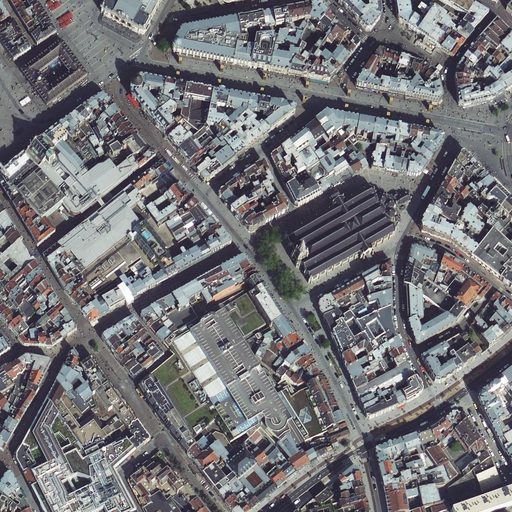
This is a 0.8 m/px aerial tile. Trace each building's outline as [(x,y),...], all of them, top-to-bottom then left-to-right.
[(25,4),(22,0),(21,0),(12,6),(13,8),(15,11),(25,4)] [(36,0),(35,0),(32,0),(25,4),(27,9),(38,3),(36,0)] [(107,0),(101,11),(102,11),(101,12),(105,14),(104,15),(121,24),(139,34),(140,33),(143,35),(144,34),(150,23),(150,22),(160,4),(161,0),(107,0)] [(361,0),(355,2),(352,3),(343,8),(347,12),(356,21),(359,24),(362,22),(363,22),(366,20),(367,20),(372,16),(379,20),(380,20),(381,17),(382,15),(380,6),(379,0),(361,0)] [(421,8),(408,0),(394,0),(396,10),(398,20),(398,21),(400,23),(402,24),(408,28),(421,8)] [(408,0),(421,8),(424,3),(426,0),(408,0)] [(439,0),(467,17),(475,5),(466,0),(439,0)] [(7,20),(11,17),(6,10),(2,3),(0,4),(0,17),(2,16),(5,21),(7,20)] [(39,5),(38,3),(27,9),(30,13),(40,7),(39,5)] [(434,11),(424,3),(421,8),(408,28),(413,31),(417,34),(434,11)] [(25,4),(15,11),(17,13),(17,15),(27,9),(25,4)] [(488,14),(488,13),(475,5),(467,17),(462,23),(473,31),(478,26),(488,14)] [(307,23),(306,22),(306,20),(309,20),(312,15),(310,6),(306,7),(298,9),(288,10),(285,11),(290,33),(303,36),(303,34),(307,30),(307,23)] [(312,34),(328,14),(323,8),(321,7),(319,6),(318,6),(316,6),(314,6),(312,6),(310,6),(312,15),(309,20),(306,20),(306,22),(307,23),(307,30),(312,34)] [(42,9),(40,7),(30,13),(32,17),(33,18),(43,11),(42,9)] [(30,13),(27,9),(17,15),(20,20),(22,23),(32,17),(30,13)] [(44,14),(43,11),(33,18),(36,22),(46,16),(44,14)] [(290,33),(285,11),(280,12),(272,13),(275,28),(285,26),(286,32),(290,33)] [(445,19),(434,11),(417,34),(422,38),(428,41),(445,19)] [(275,28),(272,13),(265,15),(262,15),(266,39),(277,38),(275,28)] [(314,51),(334,22),(331,18),(328,14),(312,34),(307,30),(303,34),(303,36),(300,46),(302,47),(306,50),(308,47),(314,51)] [(458,20),(450,14),(445,19),(453,26),(454,26),(455,25),(456,25),(457,24),(458,22),(458,21),(458,20)] [(266,39),(262,15),(258,16),(251,17),(242,19),(237,20),(241,41),(252,40),(251,34),(258,33),(259,39),(266,39)] [(47,18),(46,16),(36,22),(33,18),(32,17),(22,23),(23,24),(25,28),(28,33),(38,27),(48,20),(47,18)] [(363,28),(366,31),(371,31),(379,20),(372,16),(367,20),(366,20),(363,22),(362,22),(359,24),(363,28)] [(453,26),(445,19),(428,41),(432,44),(436,47),(448,32),(448,33),(449,32),(452,34),(455,36),(465,43),(466,41),(468,39),(453,26)] [(50,23),(48,20),(38,27),(40,30),(44,27),(45,28),(51,25),(50,23)] [(180,33),(173,46),(172,47),(172,49),(173,50),(173,51),(174,52),(175,53),(176,53),(177,54),(179,54),(203,59),(209,60),(218,62),(229,64),(233,65),(236,47),(254,50),(256,40),(252,40),(241,41),(237,20),(229,21),(218,23),(209,25),(204,26),(198,27),(188,29),(184,30),(183,31),(182,31),(181,32),(180,33)] [(462,23),(458,20),(458,21),(458,22),(457,24),(456,25),(455,25),(454,26),(453,26),(468,39),(472,34),(474,32),(473,31),(462,23)] [(503,27),(496,20),(489,29),(478,40),(494,53),(511,35),(503,27)] [(16,26),(13,21),(8,25),(11,30),(16,26)] [(326,44),(338,26),(336,24),(334,22),(314,51),(318,54),(326,44)] [(8,25),(0,29),(0,38),(8,33),(11,30),(8,25)] [(55,31),(51,25),(45,28),(44,27),(40,30),(41,31),(42,33),(40,35),(44,42),(54,36),(57,34),(55,31)] [(11,37),(19,31),(18,29),(16,26),(11,30),(8,33),(11,37)] [(281,34),(286,32),(285,26),(275,28),(277,38),(278,38),(279,35),(278,29),(280,29),(281,34)] [(340,28),(338,26),(326,44),(330,47),(336,52),(338,50),(337,49),(338,48),(339,49),(342,45),(344,47),(346,45),(344,44),(343,43),(344,41),(343,40),(347,34),(345,32),(340,28)] [(38,27),(28,33),(31,36),(31,38),(39,33),(41,31),(40,30),(38,27)] [(4,47),(5,49),(15,43),(14,41),(22,36),(19,31),(11,37),(2,44),(4,47)] [(295,56),(296,51),(300,51),(302,47),(300,46),(303,36),(290,33),(286,32),(281,34),(279,33),(279,35),(278,38),(269,71),(272,72),(279,73),(287,75),(289,75),(290,69),(297,60),(297,57),(298,56),(295,56)] [(452,34),(449,32),(448,33),(448,32),(436,47),(438,48),(440,50),(452,34)] [(0,41),(1,43),(2,44),(11,37),(8,33),(0,38),(0,41)] [(31,38),(37,46),(39,45),(44,42),(40,35),(39,33),(31,38)] [(455,36),(452,34),(440,50),(444,52),(448,55),(454,46),(459,50),(461,48),(462,46),(455,41),(454,40),(455,38),(453,37),(455,36)] [(504,64),(511,55),(511,35),(494,53),(503,60),(498,65),(494,62),(489,67),(493,70),(492,71),(495,73),(504,64)] [(17,45),(25,40),(24,38),(22,36),(14,41),(15,43),(17,45)] [(465,43),(455,36),(453,37),(455,38),(456,39),(455,41),(462,46),(463,45),(465,43)] [(354,40),(350,37),(344,44),(346,45),(344,47),(353,54),(354,53),(355,51),(350,46),(354,40)] [(259,39),(256,40),(254,50),(250,68),(251,68),(257,69),(262,70),(267,71),(269,71),(278,38),(277,38),(266,39),(259,39)] [(14,47),(20,57),(25,54),(31,50),(28,46),(28,45),(25,40),(17,45),(14,47)] [(358,43),(354,40),(350,46),(355,51),(358,48),(360,45),(358,43)] [(494,53),(478,40),(477,42),(475,45),(485,53),(487,55),(494,62),(498,65),(503,60),(494,53)] [(60,97),(64,94),(67,92),(71,89),(76,85),(87,77),(85,74),(76,62),(74,59),(72,56),(67,50),(62,43),(61,41),(53,47),(48,51),(44,54),(41,57),(37,59),(32,63),(28,66),(21,71),(23,74),(27,79),(30,84),(34,89),(37,94),(40,97),(41,99),(47,106),(49,105),(55,101),(60,97)] [(12,59),(13,61),(20,57),(14,47),(17,45),(15,43),(5,49),(7,51),(12,59)] [(344,47),(342,45),(339,49),(338,48),(337,49),(338,50),(349,59),(351,56),(353,54),(344,47)] [(485,53),(475,45),(472,47),(470,49),(482,59),(481,60),(489,67),(494,62),(487,55),(486,57),(487,59),(486,61),(482,57),(485,53)] [(459,50),(454,46),(448,55),(450,56),(453,58),(459,50)] [(236,47),(233,65),(241,66),(250,68),(254,50),(236,47)] [(317,56),(318,54),(314,51),(310,58),(306,55),(304,58),(302,56),(306,50),(302,47),(300,51),(298,56),(297,57),(297,60),(290,69),(289,75),(292,76),(298,77),(301,78),(317,56)] [(310,58),(314,51),(308,47),(306,50),(302,56),(304,58),(306,55),(310,58)] [(336,52),(330,47),(321,59),(317,65),(320,67),(321,67),(323,64),(325,66),(324,67),(326,68),(327,67),(331,63),(340,71),(342,68),(348,60),(349,59),(338,50),(336,52)] [(482,59),(470,49),(468,52),(465,55),(478,65),(479,65),(487,72),(489,73),(492,71),(493,70),(489,67),(481,60),(482,59)] [(382,51),(380,51),(378,52),(375,56),(371,61),(384,65),(384,63),(382,62),(384,52),(382,51)] [(393,55),(390,54),(386,66),(385,68),(390,71),(392,67),(391,66),(395,56),(393,55)] [(478,65),(465,55),(463,58),(462,60),(483,77),(487,72),(479,65),(478,65)] [(321,59),(317,56),(301,78),(303,78),(306,78),(307,79),(317,65),(321,59)] [(398,56),(395,56),(391,66),(392,67),(390,71),(388,76),(389,77),(392,78),(394,78),(397,68),(398,64),(399,63),(401,57),(398,56)] [(404,58),(401,57),(399,63),(398,64),(397,68),(405,71),(409,60),(404,58)] [(411,61),(409,60),(405,71),(402,80),(405,81),(408,75),(414,62),(411,61)] [(483,77),(462,60),(459,64),(457,67),(472,76),(474,74),(477,78),(483,81),(485,78),(483,77)] [(367,67),(362,75),(371,80),(382,86),(380,93),(383,93),(385,94),(389,77),(388,76),(390,71),(385,68),(386,66),(384,65),(371,61),(367,67)] [(418,63),(414,62),(408,75),(405,81),(406,81),(405,83),(407,84),(408,82),(409,83),(423,64),(418,63)] [(327,67),(336,75),(338,73),(340,71),(331,63),(327,67)] [(423,65),(423,64),(409,83),(411,85),(415,82),(420,77),(428,68),(426,66),(423,65)] [(495,78),(506,93),(509,91),(511,89),(511,72),(504,64),(495,73),(492,75),(495,78)] [(323,82),(329,83),(330,81),(322,74),(324,72),(323,71),(326,69),(321,68),(321,67),(320,67),(317,65),(307,79),(314,80),(323,82)] [(322,74),(330,81),(333,78),(336,75),(327,67),(326,68),(326,69),(323,71),(324,72),(322,74)] [(472,76),(457,67),(455,72),(454,78),(475,82),(482,84),(486,86),(490,82),(485,78),(483,81),(477,78),(474,74),(472,76)] [(394,95),(397,96),(401,80),(402,80),(405,71),(397,68),(394,78),(392,78),(389,94),(394,95)] [(430,70),(428,68),(420,77),(415,82),(416,82),(417,82),(418,83),(421,81),(422,81),(432,71),(430,70)] [(434,73),(432,71),(422,81),(421,81),(418,83),(421,87),(424,85),(437,75),(434,73)] [(485,92),(493,102),(498,98),(504,94),(506,93),(495,78),(492,75),(495,73),(492,71),(489,73),(487,72),(483,77),(485,78),(490,82),(486,86),(482,89),(485,92)] [(362,75),(356,83),(356,84),(356,85),(356,86),(356,87),(356,88),(358,88),(358,89),(360,89),(364,90),(371,80),(362,75)] [(438,78),(437,75),(424,85),(421,87),(423,89),(428,87),(439,80),(438,78)] [(153,81),(143,79),(141,79),(140,79),(138,80),(136,81),(135,81),(134,82),(133,84),(132,86),(132,87),(131,88),(131,89),(131,90),(131,92),(131,94),(131,96),(132,98),(133,99),(137,104),(142,109),(145,114),(152,122),(170,107),(162,103),(166,83),(153,81)] [(377,92),(380,93),(382,86),(371,80),(364,90),(370,91),(377,92)] [(402,97),(405,98),(405,96),(406,95),(411,85),(409,83),(408,82),(407,84),(405,83),(406,81),(405,81),(402,80),(401,80),(397,96),(398,96),(402,97)] [(439,80),(428,87),(429,89),(440,86),(439,83),(439,80)] [(408,98),(411,99),(412,97),(416,92),(423,89),(421,87),(418,83),(417,82),(416,82),(415,82),(411,85),(406,95),(405,96),(405,98),(408,98)] [(482,84),(475,82),(475,83),(469,83),(469,85),(455,85),(456,88),(456,91),(469,88),(472,88),(476,86),(477,90),(479,89),(479,90),(482,89),(486,86),(482,84)] [(172,108),(176,85),(170,84),(166,83),(162,103),(170,107),(172,108)] [(181,114),(187,87),(182,86),(176,85),(172,108),(181,114)] [(442,99),(440,86),(429,89),(428,87),(423,89),(416,92),(412,97),(411,99),(418,100),(422,101),(425,102),(429,102),(431,103),(434,103),(437,104),(440,102),(442,99)] [(477,90),(476,86),(472,88),(469,88),(456,91),(457,94),(457,97),(464,95),(464,94),(479,90),(479,89),(477,90)] [(194,88),(187,87),(181,114),(180,119),(187,125),(197,133),(199,135),(206,129),(209,115),(213,92),(208,91),(194,88)] [(485,92),(482,89),(479,90),(464,94),(464,95),(457,97),(459,105),(464,108),(475,106),(487,103),(493,102),(485,92)] [(217,93),(213,92),(209,115),(214,116),(216,117),(225,119),(229,95),(225,94),(217,93)] [(235,96),(229,95),(225,119),(224,121),(228,124),(234,130),(239,126),(242,129),(245,127),(250,99),(243,98),(235,96)] [(104,97),(100,96),(97,99),(92,103),(98,110),(108,101),(106,99),(104,97)] [(254,100),(250,99),(245,127),(247,125),(250,127),(256,122),(260,101),(254,100)] [(101,112),(111,104),(109,102),(108,101),(98,110),(99,112),(100,111),(101,112)] [(266,102),(260,101),(256,122),(258,124),(263,120),(268,116),(270,103),(266,102)] [(89,105),(86,107),(91,114),(93,116),(93,117),(94,117),(99,112),(98,110),(92,103),(89,105)] [(280,105),(270,103),(268,116),(263,120),(267,124),(263,127),(270,133),(282,123),(296,112),(294,108),(290,107),(280,105)] [(99,122),(114,108),(113,107),(112,106),(111,104),(101,112),(100,111),(99,112),(94,117),(99,122)] [(84,109),(82,110),(86,117),(91,114),(86,107),(84,109)] [(170,107),(152,122),(153,124),(156,127),(162,133),(164,137),(174,129),(173,128),(173,123),(178,119),(179,120),(180,119),(181,114),(172,108),(170,107)] [(100,136),(120,115),(117,111),(114,108),(99,122),(96,125),(97,131),(100,136)] [(86,117),(82,110),(78,113),(75,116),(86,127),(87,127),(88,128),(99,148),(104,146),(103,145),(99,136),(96,131),(93,122),(95,120),(93,117),(93,116),(91,114),(86,117)] [(330,115),(326,114),(324,115),(321,118),(336,137),(346,150),(347,150),(351,146),(352,148),(358,143),(357,140),(352,135),(348,138),(343,132),(332,120),(333,115),(330,115)] [(103,141),(124,120),(123,119),(120,115),(100,136),(103,141)] [(224,145),(235,160),(240,156),(244,153),(235,141),(231,137),(223,128),(228,124),(224,121),(225,119),(216,117),(214,116),(209,115),(206,129),(216,142),(221,147),(224,145)] [(343,132),(345,118),(343,117),(340,117),(335,116),(333,115),(332,120),(343,132)] [(88,128),(87,127),(86,127),(75,116),(72,118),(69,120),(78,129),(85,137),(87,142),(100,162),(106,160),(104,156),(99,148),(88,128)] [(336,137),(321,118),(318,120),(315,123),(328,142),(336,137)] [(357,140),(360,121),(357,120),(353,119),(349,118),(345,118),(343,132),(348,138),(352,135),(357,140)] [(174,129),(164,137),(166,138),(168,141),(187,125),(180,119),(179,120),(178,119),(173,123),(173,128),(174,129)] [(78,129),(69,120),(66,122),(63,124),(76,137),(80,141),(85,137),(78,129)] [(105,144),(128,125),(127,124),(124,120),(103,141),(105,144)] [(371,145),(375,123),(369,122),(364,121),(360,121),(357,140),(358,143),(360,143),(359,148),(370,150),(371,145)] [(250,127),(261,140),(266,136),(270,133),(263,127),(258,124),(256,122),(250,127)] [(328,142),(315,123),(311,126),(305,131),(323,157),(330,152),(334,149),(328,142)] [(383,147),(387,126),(382,125),(377,124),(375,123),(371,145),(376,146),(383,147)] [(76,137),(63,124),(62,125),(61,126),(58,128),(71,141),(76,137)] [(235,141),(244,153),(248,150),(253,146),(259,142),(261,140),(250,127),(247,125),(245,127),(242,129),(245,133),(245,136),(242,138),(240,136),(240,135),(238,132),(242,129),(239,126),(234,130),(228,124),(223,128),(231,137),(234,135),(237,139),(235,141)] [(116,141),(132,129),(131,128),(128,125),(105,144),(107,148),(116,141)] [(187,125),(168,141),(171,145),(177,151),(178,152),(195,138),(193,136),(197,133),(187,125)] [(405,151),(409,130),(407,130),(403,129),(399,128),(394,127),(389,126),(387,126),(383,147),(388,148),(394,149),(394,151),(396,151),(396,150),(405,151)] [(71,141),(58,128),(55,130),(48,135),(46,137),(43,139),(79,177),(96,163),(83,145),(80,141),(76,137),(71,141)] [(116,141),(119,144),(135,133),(134,131),(132,129),(116,141)] [(195,138),(178,152),(180,154),(181,156),(187,162),(189,164),(212,146),(216,142),(206,129),(199,135),(197,133),(193,136),(195,138)] [(416,143),(416,142),(418,131),(414,131),(409,130),(405,151),(411,152),(411,153),(409,151),(412,147),(416,143)] [(323,157),(305,131),(297,137),(288,144),(305,171),(307,174),(325,161),(323,157)] [(426,133),(422,132),(420,142),(426,147),(428,142),(430,134),(428,133),(426,133)] [(119,149),(138,136),(137,135),(135,133),(119,144),(117,145),(119,149)] [(444,142),(441,136),(439,136),(436,135),(433,135),(430,134),(428,142),(426,147),(435,154),(437,151),(441,145),(444,142)] [(133,159),(148,149),(147,148),(144,143),(141,140),(138,136),(119,149),(117,145),(109,151),(107,153),(107,154),(108,156),(109,156),(108,155),(110,154),(112,157),(119,154),(121,158),(124,157),(124,158),(128,160),(129,159),(130,161),(133,159)] [(348,152),(346,150),(336,137),(328,142),(334,149),(337,154),(340,158),(348,152)] [(79,177),(43,139),(42,140),(39,143),(34,148),(27,155),(25,156),(66,203),(62,207),(69,215),(70,217),(71,217),(73,218),(75,219),(76,219),(78,218),(80,218),(81,217),(86,213),(99,203),(103,199),(139,170),(136,166),(137,165),(133,159),(130,161),(129,159),(128,160),(124,158),(124,157),(121,158),(115,160),(115,159),(109,161),(108,156),(107,154),(104,156),(106,160),(100,162),(96,163),(79,177)] [(107,148),(109,151),(117,145),(119,144),(116,141),(107,148)] [(100,162),(87,142),(83,145),(96,163),(100,162)] [(216,165),(221,171),(228,165),(235,160),(224,145),(221,147),(216,142),(212,146),(216,151),(209,157),(210,160),(211,161),(212,160),(216,165)] [(420,144),(416,142),(416,143),(412,147),(422,151),(422,152),(426,147),(420,142),(420,144)] [(305,171),(288,144),(285,147),(281,150),(287,161),(284,163),(276,169),(278,174),(281,179),(293,171),(289,165),(292,163),(290,160),(292,158),(293,159),(291,160),(292,161),(293,161),(293,162),(297,169),(295,170),(297,175),(305,171)] [(212,146),(189,164),(192,168),(194,170),(205,160),(209,157),(216,151),(212,146)] [(352,148),(351,146),(347,150),(348,152),(349,153),(356,163),(362,172),(366,170),(368,169),(364,161),(352,148)] [(372,168),(371,169),(378,170),(384,171),(388,148),(383,147),(376,146),(374,153),(372,155),(372,159),(372,160),(373,161),(372,168)] [(412,147),(409,151),(411,153),(414,155),(427,166),(430,162),(431,160),(422,152),(422,151),(412,147)] [(422,152),(431,160),(434,156),(435,154),(426,147),(422,152)] [(394,149),(388,148),(384,171),(389,172),(392,173),(396,151),(394,151),(394,149)] [(146,165),(156,157),(151,152),(148,149),(133,159),(137,165),(142,160),(146,165)] [(279,151),(276,154),(281,162),(282,160),(284,163),(287,161),(281,150),(279,151)] [(396,151),(392,173),(398,174),(401,174),(405,151),(396,150),(396,151)] [(405,151),(401,174),(405,175),(407,176),(410,161),(412,158),(410,157),(411,153),(411,152),(405,151)] [(14,166),(25,156),(22,152),(19,155),(19,156),(15,160),(14,159),(7,165),(8,166),(4,170),(3,170),(2,169),(0,171),(3,175),(14,166)] [(339,158),(340,158),(337,154),(333,157),(330,152),(323,157),(325,161),(307,174),(320,195),(325,192),(340,184),(339,183),(336,176),(342,172),(347,168),(347,167),(342,161),(339,164),(335,159),(338,157),(339,158)] [(349,153),(346,155),(352,164),(347,167),(347,168),(353,177),(354,176),(358,174),(362,172),(356,163),(349,153)] [(276,154),(271,157),(271,158),(271,160),(273,164),(276,169),(284,163),(282,160),(281,162),(276,154)] [(464,154),(460,155),(459,157),(466,165),(464,167),(470,173),(472,171),(468,167),(470,165),(472,163),(471,162),(466,156),(464,154)] [(412,158),(410,161),(415,166),(422,172),(425,169),(427,166),(414,155),(412,158)] [(14,166),(3,175),(14,189),(17,193),(21,198),(26,205),(31,212),(35,217),(40,224),(45,220),(62,207),(66,203),(25,156),(14,166)] [(467,185),(479,171),(477,168),(475,167),(472,171),(470,173),(464,167),(466,165),(459,157),(456,161),(455,164),(464,176),(460,181),(462,183),(465,185),(466,187),(467,186),(467,185)] [(136,166),(139,170),(143,167),(146,165),(142,160),(137,165),(136,166)] [(205,160),(194,170),(195,171),(197,173),(202,167),(206,162),(205,160)] [(202,167),(197,173),(199,175),(201,177),(205,173),(209,170),(216,165),(212,160),(211,161),(210,160),(208,162),(206,162),(202,167)] [(407,176),(416,177),(420,176),(421,174),(422,172),(415,166),(410,161),(407,176)] [(292,163),(289,165),(293,171),(295,170),(297,169),(293,162),(292,163)] [(263,163),(255,168),(258,173),(264,170),(265,170),(264,169),(266,167),(264,164),(263,163)] [(163,166),(160,164),(151,171),(154,176),(164,168),(163,166)] [(448,175),(447,178),(451,183),(453,184),(457,188),(462,183),(460,181),(464,176),(455,164),(453,166),(451,171),(448,175)] [(209,170),(214,176),(218,173),(221,171),(216,165),(209,170)] [(158,180),(168,173),(167,171),(164,168),(154,176),(149,180),(152,184),(158,180)] [(250,171),(244,175),(247,182),(249,185),(250,189),(257,187),(259,190),(263,188),(262,187),(267,184),(265,180),(268,179),(266,175),(264,170),(258,173),(255,168),(250,171)] [(205,173),(210,179),(212,177),(214,176),(209,170),(205,173)] [(297,175),(295,170),(293,171),(281,179),(282,181),(283,184),(295,177),(297,175)] [(149,173),(146,176),(149,180),(154,176),(151,171),(149,173)] [(297,207),(298,207),(309,201),(320,195),(307,174),(305,171),(297,175),(295,177),(298,182),(286,189),(295,206),(297,207)] [(471,187),(483,176),(481,174),(479,171),(467,185),(467,186),(466,187),(469,190),(471,187)] [(204,181),(207,181),(208,180),(210,179),(205,173),(201,177),(204,181)] [(268,186),(274,182),(271,178),(269,173),(266,175),(268,179),(265,180),(267,184),(268,186)] [(1,177),(0,177),(0,184),(4,191),(6,195),(14,189),(3,175),(1,177)] [(242,177),(239,179),(244,188),(249,185),(247,182),(244,175),(242,177)] [(144,177),(141,180),(147,188),(152,184),(149,180),(146,176),(144,177)] [(475,192),(488,181),(486,179),(483,176),(471,187),(475,192)] [(295,177),(283,184),(285,187),(286,189),(298,182),(295,177)] [(445,181),(443,185),(463,202),(467,197),(460,190),(457,188),(453,184),(451,183),(447,178),(445,181)] [(237,180),(235,182),(238,187),(240,192),(242,191),(242,193),(241,194),(242,195),(245,193),(246,192),(244,188),(239,179),(237,180)] [(138,182),(135,184),(142,192),(147,188),(141,180),(138,182)] [(485,194),(493,186),(490,183),(488,181),(475,192),(471,187),(469,190),(473,194),(480,200),(482,198),(481,196),(485,194)] [(230,185),(225,189),(228,194),(238,187),(235,182),(230,185)] [(268,200),(280,194),(279,192),(274,182),(268,186),(267,184),(262,187),(263,188),(259,190),(257,187),(250,189),(246,192),(245,193),(248,198),(243,201),(230,211),(233,214),(235,216),(246,209),(254,205),(257,203),(255,199),(257,197),(260,196),(262,194),(265,193),(268,200)] [(133,186),(130,188),(137,196),(142,192),(135,184),(133,186)] [(463,202),(443,185),(441,187),(439,192),(455,205),(452,210),(459,213),(461,215),(468,206),(463,202)] [(466,187),(465,185),(460,190),(467,197),(469,198),(473,194),(469,190),(466,187)] [(179,206),(189,197),(187,194),(183,190),(179,186),(163,198),(163,197),(145,210),(157,230),(163,226),(177,217),(179,216),(177,215),(174,211),(179,206)] [(484,205),(497,190),(496,189),(494,186),(493,186),(485,194),(481,196),(482,198),(480,200),(473,194),(469,198),(471,200),(477,205),(479,203),(482,205),(483,204),(484,205)] [(227,208),(230,211),(243,201),(240,195),(242,195),(241,194),(240,192),(238,187),(228,194),(220,199),(222,202),(227,208)] [(71,234),(61,242),(63,244),(58,247),(61,251),(64,255),(75,269),(72,271),(81,282),(85,289),(82,291),(85,296),(88,299),(89,298),(90,300),(92,302),(99,297),(109,312),(111,311),(99,293),(112,283),(117,279),(122,276),(129,270),(140,263),(150,277),(154,274),(155,275),(158,273),(164,282),(167,281),(174,277),(182,272),(188,269),(196,265),(202,261),(196,252),(186,238),(177,245),(176,243),(163,226),(157,230),(145,210),(141,213),(137,209),(137,210),(135,207),(141,202),(137,196),(130,188),(108,205),(104,209),(93,217),(71,234)] [(283,237),(284,238),(283,239),(284,240),(285,239),(289,246),(287,247),(288,248),(290,247),(290,249),(289,250),(291,254),(291,255),(290,258),(296,268),(299,269),(299,268),(302,273),(304,272),(305,274),(303,275),(304,276),(306,275),(309,281),(307,282),(308,283),(310,282),(311,284),(312,284),(311,282),(318,278),(319,280),(320,279),(319,277),(326,273),(327,275),(328,275),(327,273),(332,270),(334,271),(335,271),(334,269),(341,265),(342,267),(343,266),(342,264),(348,261),(349,263),(350,262),(349,260),(354,258),(355,260),(356,259),(355,257),(360,254),(361,257),(359,258),(360,259),(362,258),(363,261),(364,260),(363,257),(367,255),(371,253),(372,255),(373,255),(372,252),(374,251),(373,250),(371,251),(370,248),(375,245),(376,247),(377,246),(376,245),(382,241),(383,243),(384,242),(383,241),(388,238),(389,240),(390,239),(389,237),(393,235),(394,236),(395,235),(394,234),(394,231),(396,231),(396,230),(395,230),(397,226),(398,225),(397,225),(398,222),(399,223),(401,217),(400,217),(400,214),(401,214),(401,213),(402,213),(402,212),(404,210),(405,210),(405,209),(406,208),(407,208),(407,207),(406,207),(405,205),(406,205),(405,204),(409,202),(410,202),(411,201),(410,201),(411,199),(411,197),(410,197),(409,195),(410,194),(409,193),(408,194),(406,194),(406,192),(405,193),(400,196),(400,195),(399,195),(398,194),(399,193),(398,192),(398,193),(396,193),(396,192),(395,192),(395,193),(392,194),(391,194),(392,195),(390,195),(389,195),(387,194),(387,193),(386,193),(385,194),(383,193),(382,192),(381,192),(381,193),(378,192),(377,191),(377,192),(374,191),(374,190),(372,192),(369,191),(370,188),(368,188),(368,190),(363,193),(362,191),(361,192),(362,194),(358,196),(357,195),(355,195),(356,197),(351,200),(350,198),(349,199),(350,201),(344,204),(343,201),(343,199),(342,199),(342,200),(332,206),(331,206),(331,207),(332,207),(334,210),(329,213),(328,211),(327,212),(328,214),(323,216),(322,215),(321,215),(322,217),(316,220),(315,219),(314,219),(315,221),(308,225),(307,223),(306,224),(307,225),(301,228),(300,227),(299,228),(300,229),(294,233),(293,231),(292,232),(293,233),(285,237),(284,236),(283,237)] [(8,198),(9,200),(17,193),(14,189),(6,195),(8,198)] [(222,192),(219,194),(218,197),(219,198),(220,199),(228,194),(225,189),(222,192)] [(495,217),(508,200),(507,200),(503,195),(497,190),(484,205),(483,204),(482,205),(479,203),(477,205),(482,210),(478,215),(484,220),(488,224),(486,226),(484,229),(481,232),(487,237),(500,221),(495,217)] [(446,203),(446,202),(450,204),(448,207),(452,210),(455,205),(439,192),(437,196),(434,200),(445,206),(446,204),(446,203)] [(11,203),(12,205),(21,198),(17,193),(9,200),(11,203)] [(257,203),(261,201),(265,208),(270,206),(268,200),(265,193),(262,194),(260,196),(257,197),(255,199),(257,203)] [(287,209),(282,199),(282,198),(280,194),(268,200),(270,206),(277,219),(287,214),(287,212),(288,210),(288,209),(287,209)] [(185,211),(194,201),(192,200),(189,197),(179,206),(178,212),(179,214),(185,211)] [(15,209),(16,211),(20,206),(22,209),(26,205),(21,198),(12,205),(15,209)] [(445,206),(434,200),(432,203),(429,208),(429,209),(440,216),(448,221),(455,227),(458,222),(455,220),(459,213),(452,210),(448,207),(445,206)] [(472,207),(471,209),(478,215),(482,210),(477,205),(471,200),(468,204),(472,207)] [(511,259),(511,204),(508,200),(495,217),(500,221),(487,237),(483,242),(470,258),(486,270),(499,280),(504,273),(501,270),(505,267),(511,259)] [(196,211),(200,207),(198,205),(194,201),(185,211),(179,214),(177,215),(179,216),(177,217),(179,219),(189,215),(196,211)] [(257,203),(254,205),(257,210),(260,208),(261,210),(265,208),(261,201),(257,203)] [(21,220),(22,222),(31,212),(26,205),(22,209),(24,211),(19,216),(21,220)] [(238,220),(240,222),(251,214),(257,210),(254,205),(246,209),(235,216),(238,220)] [(18,214),(19,216),(24,211),(22,209),(20,206),(16,211),(18,214)] [(277,219),(270,206),(265,208),(261,210),(262,212),(259,214),(265,226),(271,222),(277,219)] [(484,229),(474,221),(478,215),(471,209),(468,206),(461,215),(463,216),(458,222),(455,227),(454,231),(450,243),(452,244),(455,247),(470,258),(483,242),(477,237),(481,232),(484,229)] [(189,237),(211,220),(203,211),(200,207),(196,211),(189,215),(179,219),(189,237)] [(242,224),(244,226),(259,214),(262,212),(261,210),(260,208),(257,210),(251,214),(240,222),(242,224)] [(421,223),(419,226),(422,232),(449,242),(450,243),(454,231),(448,229),(449,227),(437,223),(440,216),(429,209),(421,223)] [(24,225),(25,226),(35,217),(31,212),(22,222),(24,225)] [(0,241),(15,229),(11,223),(5,214),(0,218),(0,241)] [(244,226),(249,232),(252,233),(258,229),(265,226),(259,214),(244,226)] [(27,230),(29,233),(38,226),(40,224),(35,217),(25,226),(27,230)] [(199,240),(217,227),(215,225),(211,220),(189,237),(179,219),(177,217),(163,226),(176,243),(177,245),(186,238),(196,252),(202,247),(200,243),(199,240)] [(48,224),(45,220),(40,224),(38,226),(40,228),(42,227),(43,228),(48,224)] [(30,235),(32,237),(40,231),(39,229),(40,228),(38,226),(29,233),(30,235)] [(212,239),(221,231),(220,230),(217,227),(199,240),(200,243),(202,247),(203,246),(212,239)] [(35,243),(37,247),(42,243),(46,240),(41,233),(42,232),(41,230),(40,228),(39,229),(40,231),(32,237),(33,240),(35,243)] [(53,234),(55,232),(51,228),(47,231),(44,229),(41,230),(42,232),(44,234),(46,232),(50,237),(53,234)] [(0,249),(18,234),(16,232),(15,229),(0,241),(0,249)] [(231,245),(231,242),(227,238),(221,231),(212,239),(214,241),(217,239),(219,241),(218,243),(217,242),(215,243),(221,251),(226,247),(231,245)] [(0,255),(2,258),(21,241),(19,237),(18,234),(0,249),(0,255)] [(203,246),(210,256),(216,253),(221,251),(215,243),(214,241),(212,239),(203,246)] [(2,293),(34,263),(28,253),(21,241),(2,258),(0,260),(0,291),(2,293)] [(415,245),(411,246),(410,247),(410,248),(409,253),(408,261),(428,272),(432,262),(441,265),(444,256),(416,246),(415,245),(415,246),(415,245)] [(51,250),(43,257),(44,260),(46,262),(61,251),(58,247),(57,246),(51,250)] [(196,252),(202,261),(207,258),(210,256),(203,246),(202,247),(196,252)] [(48,266),(49,268),(64,255),(61,251),(46,262),(48,266)] [(57,281),(59,283),(72,271),(75,269),(64,255),(49,268),(52,271),(57,281)] [(447,258),(444,256),(441,265),(440,269),(446,272),(447,273),(448,273),(456,278),(460,273),(464,267),(460,265),(453,261),(447,258)] [(245,258),(242,258),(237,260),(231,264),(225,267),(220,270),(223,277),(227,275),(248,263),(245,258)] [(428,272),(408,261),(407,265),(406,268),(412,271),(424,278),(428,280),(431,274),(428,272)] [(441,265),(432,262),(428,272),(431,274),(437,276),(438,274),(440,269),(441,265)] [(37,267),(34,263),(2,293),(5,297),(6,299),(38,269),(37,267)] [(152,289),(156,287),(150,277),(140,263),(129,270),(146,292),(152,289)] [(231,281),(253,269),(251,267),(248,263),(227,275),(230,279),(231,281)] [(504,273),(499,280),(506,285),(509,287),(511,283),(511,270),(510,268),(509,270),(505,267),(501,270),(504,273)] [(410,289),(412,271),(406,268),(404,280),(404,283),(403,286),(406,287),(410,289)] [(41,274),(38,269),(6,299),(9,302),(11,305),(42,276),(41,274)] [(237,282),(255,272),(254,271),(253,269),(231,281),(233,284),(235,289),(240,287),(237,282)] [(144,293),(146,292),(129,270),(122,276),(126,283),(130,280),(133,283),(129,286),(137,297),(140,295),(144,293)] [(230,285),(227,281),(230,279),(227,275),(223,277),(220,270),(216,272),(212,275),(205,278),(199,282),(195,284),(197,288),(204,284),(214,301),(235,289),(233,284),(230,285)] [(62,289),(64,292),(77,282),(78,283),(79,282),(79,283),(81,282),(72,271),(59,283),(62,289)] [(365,277),(361,280),(367,292),(378,290),(375,285),(379,283),(382,284),(380,281),(378,276),(376,271),(365,277)] [(410,289),(421,295),(421,293),(423,282),(424,278),(412,271),(410,289)] [(247,283),(258,276),(257,275),(255,272),(237,282),(240,287),(247,283)] [(150,277),(156,287),(161,284),(164,282),(158,273),(155,275),(154,274),(150,277)] [(464,276),(460,273),(456,278),(455,280),(454,281),(463,289),(455,298),(454,300),(458,304),(467,311),(468,309),(470,307),(472,305),(474,303),(475,303),(479,303),(481,301),(476,297),(481,292),(482,290),(479,287),(475,285),(472,282),(468,279),(464,276)] [(435,284),(439,288),(440,286),(443,277),(444,276),(438,274),(437,276),(434,284),(435,284)] [(45,280),(42,276),(11,305),(13,307),(17,311),(46,283),(45,280)] [(134,299),(137,297),(129,286),(133,283),(130,280),(126,283),(122,276),(117,279),(131,300),(134,299)] [(274,326),(285,319),(284,317),(282,314),(274,302),(266,289),(262,283),(260,280),(258,276),(247,283),(250,287),(198,318),(189,323),(187,321),(196,316),(194,313),(214,301),(204,284),(197,288),(195,284),(183,290),(182,291),(172,297),(179,309),(171,314),(167,318),(169,320),(175,327),(169,333),(170,334),(171,334),(173,336),(166,342),(163,345),(174,356),(156,372),(153,374),(149,377),(152,380),(139,390),(141,393),(143,396),(148,403),(148,404),(153,410),(157,416),(158,418),(173,437),(187,455),(198,444),(204,439),(205,441),(206,440),(211,436),(205,430),(215,419),(219,426),(223,422),(228,416),(223,410),(233,400),(236,397),(239,400),(242,409),(245,418),(248,422),(253,427),(255,429),(256,430),(259,428),(257,425),(257,424),(256,422),(257,421),(258,420),(262,417),(280,404),(283,403),(284,405),(285,405),(288,404),(290,403),(312,393),(328,385),(327,383),(326,382),(310,390),(308,386),(298,391),(286,381),(285,380),(278,384),(274,378),(264,367),(262,368),(256,358),(254,356),(264,337),(262,334),(274,326)] [(129,302),(131,300),(117,279),(112,283),(125,304),(129,302)] [(373,316),(374,315),(369,306),(366,300),(370,298),(367,292),(361,280),(345,289),(338,293),(330,298),(335,303),(341,307),(347,311),(350,313),(357,323),(373,316)] [(382,284),(381,289),(391,287),(391,285),(390,281),(380,281),(382,284)] [(69,298),(71,300),(82,291),(85,289),(81,282),(79,283),(79,282),(78,283),(77,282),(64,292),(67,295),(69,298)] [(49,288),(46,283),(17,311),(18,312),(22,317),(27,322),(31,317),(35,313),(31,309),(51,291),(49,288)] [(119,307),(125,304),(112,283),(99,293),(111,311),(119,307)] [(485,295),(491,289),(489,287),(487,285),(482,290),(481,292),(485,295)] [(367,292),(370,298),(376,297),(375,292),(380,292),(380,293),(382,292),(382,295),(391,293),(391,292),(391,287),(381,289),(378,290),(367,292)] [(410,289),(406,287),(408,319),(408,323),(415,319),(417,320),(418,323),(420,322),(419,321),(423,320),(422,296),(421,295),(410,289)] [(53,294),(51,291),(31,309),(35,313),(31,317),(34,320),(57,300),(53,294)] [(73,303),(74,304),(85,296),(82,291),(71,300),(73,303)] [(476,297),(481,301),(483,298),(485,295),(481,292),(476,297)] [(369,306),(377,303),(380,313),(383,312),(391,309),(391,300),(391,293),(382,295),(376,297),(370,298),(366,300),(369,306)] [(77,307),(78,309),(90,300),(89,298),(88,299),(85,296),(74,304),(77,307)] [(498,298),(495,296),(488,305),(491,307),(492,306),(493,308),(500,300),(498,298)] [(0,309),(9,302),(6,299),(5,297),(0,300),(0,309)] [(99,318),(107,313),(109,312),(99,297),(92,302),(94,305),(91,308),(95,314),(99,319),(99,318)] [(165,301),(162,302),(171,314),(179,309),(172,297),(169,298),(165,301)] [(327,300),(321,304),(320,306),(319,308),(321,315),(323,319),(333,314),(341,307),(335,303),(330,298),(327,300)] [(59,303),(57,300),(34,320),(32,322),(33,325),(34,328),(46,317),(60,305),(59,303)] [(80,312),(82,314),(91,308),(94,305),(92,302),(90,300),(78,309),(80,312)] [(511,323),(499,310),(505,303),(502,301),(500,300),(493,308),(492,306),(491,307),(488,305),(476,319),(484,328),(488,323),(491,320),(494,315),(509,332),(511,329),(511,323)] [(0,317),(13,307),(11,305),(9,302),(0,309),(0,317)] [(159,304),(156,306),(166,319),(167,318),(171,314),(162,302),(159,304)] [(511,308),(505,303),(499,310),(511,323),(511,308)] [(462,316),(467,311),(458,304),(454,309),(448,316),(456,324),(458,321),(462,316)] [(63,310),(60,305),(46,317),(51,322),(52,323),(65,312),(63,310)] [(154,307),(150,309),(159,322),(161,321),(164,324),(169,320),(167,318),(166,319),(156,306),(154,307)] [(0,318),(2,321),(4,323),(18,312),(17,311),(13,307),(0,317),(0,318)] [(333,314),(323,319),(324,322),(330,335),(334,332),(337,329),(332,324),(339,319),(338,318),(347,311),(341,307),(333,314)] [(445,314),(448,316),(454,309),(450,307),(445,314)] [(84,317),(86,319),(95,314),(91,308),(82,314),(84,317)] [(145,311),(141,314),(140,318),(146,325),(147,326),(151,323),(154,326),(156,325),(159,323),(159,322),(150,309),(145,311)] [(376,354),(397,340),(397,339),(396,337),(395,334),(394,328),(393,326),(393,322),(392,317),(392,313),(391,309),(383,312),(380,313),(377,314),(374,315),(373,316),(357,323),(350,313),(347,311),(338,318),(339,319),(332,324),(337,329),(334,332),(330,335),(335,347),(341,359),(366,345),(373,356),(374,355),(376,354)] [(7,326),(9,328),(22,317),(18,312),(4,323),(7,326)] [(67,316),(65,312),(52,323),(60,332),(62,330),(65,328),(66,329),(73,324),(67,316)] [(443,312),(430,319),(432,323),(447,315),(445,314),(443,312)] [(90,324),(91,325),(92,324),(99,319),(95,314),(86,319),(89,323),(90,324)] [(418,323),(417,320),(415,319),(408,323),(415,345),(416,345),(417,346),(418,346),(419,346),(456,324),(448,316),(447,315),(432,323),(423,329),(421,330),(418,323)] [(491,320),(497,328),(495,330),(502,338),(507,334),(509,332),(494,315),(491,320)] [(11,331),(13,333),(24,324),(27,322),(22,317),(9,328),(11,331)] [(62,341),(55,331),(54,332),(48,325),(51,322),(46,317),(34,328),(36,331),(40,330),(43,333),(47,334),(49,337),(50,342),(53,340),(56,345),(60,342),(62,341)] [(139,325),(134,318),(130,320),(126,322),(122,324),(118,327),(121,331),(126,329),(131,335),(134,340),(144,331),(139,325)] [(291,340),(296,336),(293,331),(291,328),(285,319),(274,326),(262,334),(264,337),(254,356),(256,358),(260,361),(276,375),(282,368),(284,365),(286,362),(276,347),(284,342),(289,338),(291,340)] [(470,326),(488,349),(493,345),(496,343),(484,328),(476,319),(471,325),(470,326)] [(151,331),(152,332),(160,327),(164,324),(161,321),(159,322),(159,323),(161,325),(159,326),(158,327),(156,325),(154,326),(149,329),(151,331)] [(62,330),(60,332),(52,323),(51,322),(48,325),(54,332),(55,331),(62,341),(65,339),(67,337),(62,330)] [(495,330),(494,331),(488,323),(484,328),(496,343),(500,340),(502,338),(495,330)] [(17,338),(18,339),(28,331),(28,330),(24,324),(13,333),(15,336),(17,338)] [(75,328),(73,324),(66,329),(65,328),(62,330),(67,337),(73,333),(77,330),(75,328)] [(23,344),(24,346),(27,346),(33,347),(39,347),(37,337),(36,331),(34,328),(33,325),(28,330),(28,331),(18,339),(20,341),(23,344)] [(121,331),(118,327),(109,332),(103,335),(102,339),(103,341),(106,345),(123,333),(121,331)] [(152,332),(156,336),(164,330),(160,327),(152,332)] [(109,349),(111,351),(131,335),(126,329),(121,331),(123,333),(106,345),(109,349)] [(167,337),(165,336),(169,333),(166,329),(164,330),(156,336),(159,339),(163,345),(166,342),(173,336),(171,334),(170,334),(167,337)] [(42,348),(46,348),(44,336),(45,336),(43,333),(40,330),(36,331),(37,337),(39,347),(42,348)] [(116,358),(118,360),(132,348),(147,335),(145,333),(144,331),(134,340),(114,355),(116,358)] [(49,348),(52,348),(50,342),(49,337),(47,334),(43,333),(45,336),(44,336),(46,348),(49,348)] [(479,357),(481,355),(471,343),(469,344),(467,342),(469,340),(464,334),(458,337),(475,360),(479,357)] [(112,352),(114,355),(134,340),(131,335),(111,351),(112,352)] [(144,353),(155,345),(149,338),(147,335),(132,348),(136,352),(137,351),(141,356),(144,353)] [(288,352),(301,343),(299,340),(296,336),(291,340),(289,338),(284,342),(276,347),(286,362),(289,358),(286,353),(285,355),(282,350),(283,349),(281,346),(283,345),(288,352)] [(458,337),(452,341),(447,343),(444,345),(461,369),(467,366),(473,361),(475,360),(458,337)] [(0,356),(10,350),(10,349),(7,344),(4,340),(0,342),(0,356)] [(397,341),(397,340),(376,354),(374,355),(373,356),(372,357),(375,363),(376,364),(383,360),(385,358),(388,357),(401,349),(399,344),(397,341)] [(289,358),(304,348),(303,346),(301,343),(288,352),(286,353),(289,358)] [(152,354),(159,349),(158,348),(155,345),(144,353),(146,356),(147,355),(149,357),(152,354)] [(366,345),(341,359),(343,364),(345,369),(346,371),(372,357),(373,356),(366,345)] [(438,349),(455,374),(459,371),(461,369),(444,345),(438,349)] [(121,364),(136,352),(132,348),(118,360),(120,362),(121,364)] [(303,362),(310,357),(308,353),(304,348),(289,358),(286,362),(284,365),(291,370),(296,366),(303,361),(303,362)] [(155,357),(161,352),(160,351),(159,349),(152,354),(155,357)] [(402,353),(401,349),(388,357),(389,358),(390,357),(392,360),(388,362),(385,358),(383,360),(386,367),(393,363),(404,357),(402,353)] [(421,359),(428,373),(434,383),(437,383),(440,384),(450,377),(453,375),(455,374),(438,349),(421,359)] [(71,355),(70,357),(78,361),(80,366),(84,362),(80,356),(79,355),(76,350),(74,351),(73,352),(71,355)] [(123,367),(124,368),(134,361),(141,356),(137,351),(136,352),(121,364),(123,367)] [(162,357),(164,355),(161,352),(155,357),(152,354),(149,357),(147,355),(146,356),(154,364),(162,357)] [(146,356),(144,353),(141,356),(134,361),(136,363),(139,367),(144,372),(148,369),(152,365),(154,364),(146,356)] [(36,357),(30,356),(23,357),(16,362),(23,370),(27,372),(28,370),(44,377),(46,374),(47,370),(50,366),(51,364),(51,363),(51,362),(50,361),(49,360),(36,357)] [(68,360),(66,363),(82,372),(82,371),(80,366),(78,361),(70,357),(68,360)] [(299,371),(313,361),(312,359),(310,357),(303,362),(303,361),(296,366),(291,370),(287,374),(284,377),(289,381),(300,372),(299,371)] [(348,376),(349,378),(360,371),(369,366),(375,363),(372,357),(346,371),(348,376)] [(406,362),(404,357),(393,363),(396,370),(397,370),(407,365),(406,362)] [(98,369),(90,358),(89,359),(87,360),(84,362),(80,366),(82,371),(86,377),(93,392),(92,392),(97,409),(94,410),(97,419),(99,422),(107,417),(113,424),(110,425),(114,431),(119,437),(124,435),(127,433),(127,431),(131,428),(130,427),(137,423),(116,393),(110,384),(98,369)] [(358,399),(360,403),(380,394),(381,397),(390,393),(391,393),(394,392),(406,385),(415,380),(412,374),(407,365),(397,370),(396,370),(394,371),(394,372),(390,374),(386,367),(383,360),(376,364),(378,369),(379,371),(383,378),(377,381),(355,393),(358,399)] [(125,370),(126,371),(136,363),(134,361),(124,368),(125,370)] [(303,376),(316,366),(315,364),(313,361),(299,371),(300,372),(289,381),(295,386),(296,385),(303,376)] [(13,364),(8,367),(12,371),(16,369),(22,375),(26,376),(27,372),(23,370),(16,362),(13,364)] [(65,366),(64,368),(79,377),(84,381),(86,377),(82,371),(82,372),(66,363),(65,366)] [(128,373),(129,375),(136,370),(139,367),(136,363),(126,371),(128,373)] [(351,383),(352,385),(374,372),(374,371),(378,369),(376,364),(375,363),(369,366),(370,368),(368,370),(367,371),(366,370),(363,372),(363,374),(361,374),(360,371),(349,378),(351,383)] [(305,378),(319,370),(318,368),(316,366),(303,376),(305,378)] [(5,369),(2,371),(13,384),(12,384),(13,386),(14,385),(15,386),(16,388),(20,389),(21,388),(23,382),(26,376),(22,375),(16,369),(12,371),(8,367),(5,369)] [(143,373),(144,372),(139,367),(136,370),(140,375),(143,373)] [(62,372),(56,383),(84,417),(91,411),(94,410),(97,409),(92,392),(93,392),(86,377),(84,381),(79,377),(64,368),(62,372)] [(282,371),(283,369),(282,368),(276,375),(274,378),(278,384),(284,377),(287,374),(282,371)] [(354,391),(355,393),(377,381),(374,375),(375,373),(379,371),(378,369),(374,371),(374,372),(352,385),(352,386),(354,391)] [(511,432),(508,435),(498,441),(500,445),(503,451),(505,455),(511,450),(511,369),(511,371),(506,374),(495,383),(497,386),(502,382),(511,396),(511,432)] [(26,376),(23,382),(37,389),(43,379),(44,377),(28,370),(27,372),(26,376)] [(132,378),(133,381),(140,375),(136,370),(129,375),(132,378)] [(305,383),(321,374),(320,372),(319,370),(305,378),(303,376),(296,385),(297,387),(305,383)] [(0,394),(8,403),(11,394),(13,394),(15,386),(14,385),(13,386),(12,384),(13,384),(2,371),(0,372),(0,394)] [(308,386),(324,377),(323,376),(321,374),(305,383),(306,386),(308,386)] [(149,377),(137,387),(139,390),(152,380),(149,377)] [(308,386),(310,390),(326,382),(325,380),(324,377),(308,386)] [(420,392),(421,390),(415,380),(406,385),(407,388),(407,390),(407,391),(401,394),(406,404),(412,400),(417,397),(419,397),(420,392)] [(23,382),(21,388),(26,390),(36,395),(38,392),(39,390),(37,389),(23,382)] [(479,395),(477,402),(486,419),(498,441),(508,435),(506,431),(504,432),(499,423),(511,415),(511,417),(511,396),(502,382),(497,386),(495,383),(490,387),(479,395)] [(56,383),(54,385),(51,391),(48,397),(47,400),(85,453),(119,437),(114,431),(110,425),(113,424),(107,417),(99,422),(97,419),(94,410),(91,411),(84,417),(56,383)] [(324,396),(331,392),(328,386),(328,385),(312,393),(290,403),(288,404),(293,412),(292,412),(295,417),(298,416),(317,402),(319,401),(318,398),(324,395),(324,396)] [(9,406),(12,407),(17,399),(19,394),(20,389),(16,388),(15,386),(13,394),(11,394),(8,403),(9,406)] [(20,389),(19,394),(25,396),(29,399),(33,401),(35,397),(36,395),(26,390),(21,388),(20,389)] [(326,400),(333,397),(332,395),(331,392),(324,396),(324,395),(318,398),(319,401),(317,402),(298,416),(301,420),(303,424),(305,428),(324,421),(328,419),(325,414),(331,411),(329,406),(326,400)] [(402,406),(406,404),(401,394),(396,396),(394,392),(391,393),(391,394),(390,395),(393,400),(396,408),(402,406)] [(361,407),(363,410),(377,403),(379,407),(393,400),(390,395),(391,394),(391,393),(390,393),(381,397),(380,394),(360,403),(361,407)] [(0,411),(2,411),(9,414),(12,408),(12,407),(9,406),(8,403),(0,394),(0,411)] [(22,402),(29,406),(31,403),(33,401),(29,399),(25,396),(19,394),(17,399),(22,402)] [(219,426),(230,442),(234,439),(244,433),(249,440),(253,436),(250,432),(252,430),(253,431),(255,429),(253,427),(248,422),(245,418),(242,409),(239,400),(236,397),(233,400),(223,410),(228,416),(223,422),(219,426)] [(329,406),(335,403),(334,400),(333,397),(326,400),(329,406)] [(12,407),(12,408),(24,415),(27,410),(29,406),(22,402),(17,399),(12,407)] [(120,481),(119,478),(115,471),(121,466),(127,460),(129,459),(134,454),(137,452),(127,439),(124,435),(85,453),(47,400),(45,403),(42,409),(36,419),(28,434),(24,442),(21,446),(20,448),(18,452),(16,455),(16,458),(16,460),(18,463),(19,465),(25,476),(28,484),(32,491),(41,509),(42,511),(134,511),(137,511),(120,481)] [(365,416),(366,418),(370,419),(376,417),(391,411),(396,408),(393,400),(379,407),(380,409),(365,416)] [(257,425),(259,428),(266,424),(286,412),(287,409),(284,405),(283,403),(280,404),(262,417),(258,420),(257,421),(256,422),(257,424),(257,425)] [(331,411),(338,408),(337,406),(336,405),(335,403),(329,406),(331,411)] [(364,414),(365,416),(380,409),(379,407),(377,403),(363,410),(364,414)] [(266,424),(259,428),(260,429),(262,431),(268,427),(269,426),(270,429),(272,431),(274,430),(278,428),(283,425),(287,423),(287,422),(292,419),(294,418),(295,417),(292,412),(293,412),(288,404),(285,405),(284,405),(287,409),(286,412),(266,424)] [(12,408),(9,414),(21,420),(23,416),(24,415),(12,408)] [(328,419),(340,414),(339,411),(338,408),(331,411),(325,414),(328,419)] [(9,414),(2,411),(0,411),(0,415),(3,419),(5,420),(5,419),(9,414)] [(443,421),(450,428),(460,414),(456,413),(453,412),(449,416),(446,419),(443,421)] [(9,414),(5,419),(17,426),(19,423),(21,420),(9,414)] [(328,431),(344,424),(342,419),(340,414),(328,419),(324,421),(305,428),(300,431),(304,437),(306,440),(311,438),(328,431)] [(443,442),(454,432),(466,421),(469,418),(464,416),(460,414),(450,428),(440,439),(443,442)] [(16,428),(17,426),(5,419),(5,420),(3,424),(0,426),(0,428),(2,431),(12,436),(16,428)] [(450,428),(443,421),(442,423),(438,426),(435,428),(433,429),(430,431),(436,444),(436,446),(439,445),(443,442),(440,439),(450,428)] [(467,450),(481,441),(475,433),(466,421),(454,432),(459,438),(467,450)] [(138,451),(150,441),(146,435),(139,425),(137,423),(130,427),(131,428),(127,431),(127,433),(124,435),(127,439),(137,452),(138,451)] [(322,441),(347,429),(345,426),(344,424),(328,431),(311,438),(314,444),(322,441)] [(270,429),(269,426),(268,427),(262,431),(270,439),(276,435),(272,431),(270,429)] [(289,427),(286,429),(285,429),(281,432),(276,435),(278,438),(279,437),(280,437),(283,436),(291,431),(289,427)] [(4,438),(9,441),(11,438),(12,436),(2,431),(0,428),(0,437),(2,440),(4,438)] [(343,440),(350,437),(349,436),(348,433),(347,429),(322,441),(325,447),(329,445),(335,443),(335,444),(343,440)] [(292,436),(291,431),(283,436),(286,440),(292,436)] [(434,445),(436,444),(430,431),(423,433),(416,436),(422,455),(423,454),(436,451),(434,445)] [(249,440),(248,441),(253,446),(261,436),(257,432),(253,436),(249,440)] [(443,442),(439,445),(442,449),(454,440),(455,441),(459,438),(454,432),(443,442)] [(223,436),(214,433),(212,435),(218,444),(225,455),(232,449),(228,444),(223,436)] [(218,444),(212,435),(211,436),(206,440),(212,448),(218,444)] [(304,457),(292,436),(286,440),(282,442),(276,447),(288,460),(285,462),(296,474),(299,472),(305,468),(309,465),(304,457)] [(422,455),(416,436),(412,437),(405,440),(401,441),(407,459),(422,455)] [(273,443),(276,447),(282,442),(278,438),(273,443)] [(459,438),(455,441),(464,454),(468,451),(467,450),(459,438)] [(198,444),(187,455),(190,459),(193,462),(203,455),(211,449),(205,441),(204,439),(198,444)] [(253,446),(248,441),(244,444),(282,486),(284,484),(286,482),(262,456),(253,446)] [(318,449),(322,458),(325,456),(327,455),(324,448),(325,447),(322,441),(314,444),(316,448),(318,449)] [(407,459),(401,441),(398,442),(391,445),(382,449),(376,451),(375,452),(374,454),(376,459),(378,468),(407,459)] [(484,448),(481,441),(467,450),(468,451),(469,450),(470,451),(455,464),(462,473),(467,468),(487,453),(486,450),(484,448)] [(336,451),(338,450),(335,444),(335,443),(329,445),(332,453),(336,451)] [(203,455),(193,462),(196,467),(201,472),(203,475),(221,461),(226,468),(232,463),(225,455),(218,444),(212,448),(211,449),(203,455)] [(244,444),(240,448),(277,490),(279,488),(282,486),(244,444)] [(313,452),(317,461),(320,459),(322,458),(318,449),(316,448),(314,444),(310,446),(313,452)] [(324,448),(327,455),(330,454),(332,453),(329,445),(325,447),(324,448)] [(281,457),(271,446),(262,456),(286,482),(292,478),(296,474),(285,462),(281,457)] [(237,450),(236,448),(229,454),(235,460),(232,463),(226,468),(232,476),(232,475),(236,480),(259,504),(269,496),(277,490),(240,448),(237,450)] [(436,451),(423,454),(426,463),(428,472),(432,472),(443,467),(447,465),(448,464),(438,450),(436,451)] [(304,457),(309,465),(313,463),(317,461),(313,452),(308,455),(304,457)] [(168,463),(160,453),(128,480),(128,483),(142,510),(152,505),(149,499),(160,492),(167,501),(171,497),(172,498),(176,495),(179,493),(187,487),(182,481),(177,475),(176,474),(172,468),(168,463)] [(462,473),(464,477),(490,460),(489,457),(487,453),(467,468),(462,473)] [(409,473),(423,470),(422,464),(426,463),(423,454),(422,455),(407,459),(378,468),(379,474),(381,479),(381,481),(409,473)] [(500,482),(490,460),(464,477),(447,488),(447,489),(446,491),(450,502),(447,503),(449,511),(451,511),(496,511),(509,508),(504,492),(502,488),(500,482)] [(221,461),(203,475),(205,478),(208,482),(211,485),(214,489),(232,476),(226,468),(221,461)] [(443,467),(449,482),(456,477),(447,465),(443,467)] [(415,476),(416,481),(418,481),(420,489),(433,487),(445,485),(449,482),(443,467),(432,472),(428,472),(424,474),(423,470),(409,473),(410,477),(415,476)] [(345,475),(341,478),(344,482),(351,479),(352,481),(355,479),(354,477),(359,475),(359,473),(358,471),(352,469),(345,475)] [(409,473),(381,481),(382,484),(383,490),(398,487),(398,486),(407,484),(406,483),(411,482),(410,477),(409,473)] [(232,476),(214,489),(216,493),(218,494),(228,486),(236,480),(232,475),(232,476)] [(336,481),(341,488),(345,487),(345,488),(361,483),(360,481),(359,475),(354,477),(355,479),(352,481),(351,479),(344,482),(341,478),(339,479),(336,481)] [(0,511),(30,511),(27,511),(20,511),(12,506),(18,499),(15,496),(20,490),(12,476),(10,476),(6,476),(4,480),(0,486),(0,511)] [(236,480),(228,486),(232,490),(235,495),(239,499),(241,501),(244,499),(253,509),(256,507),(259,504),(236,480)] [(341,488),(336,481),(324,491),(314,499),(321,508),(336,504),(334,499),(341,497),(338,491),(342,489),(341,488)] [(420,489),(418,481),(416,481),(411,482),(406,483),(407,484),(398,486),(398,487),(383,490),(385,495),(385,497),(419,489),(420,489)] [(345,487),(341,488),(342,489),(338,491),(341,497),(363,490),(362,487),(361,483),(345,488),(345,487)] [(228,486),(218,494),(220,497),(221,499),(232,490),(228,486)] [(184,509),(197,500),(192,494),(188,489),(187,487),(179,493),(182,497),(179,499),(176,495),(172,498),(173,499),(184,509)] [(433,487),(420,489),(419,489),(423,509),(430,507),(439,505),(433,487)] [(387,508),(387,511),(408,511),(423,509),(419,489),(385,497),(386,500),(387,508)] [(21,502),(24,499),(22,495),(20,490),(15,496),(18,499),(21,502)] [(232,490),(221,499),(224,502),(225,503),(233,497),(235,495),(232,490)] [(363,493),(363,490),(341,497),(334,499),(336,504),(339,503),(340,503),(345,503),(364,497),(363,493)] [(143,511),(180,511),(171,500),(173,499),(172,498),(171,497),(167,501),(160,492),(149,499),(152,505),(142,510),(143,511)] [(233,497),(225,503),(227,506),(228,508),(233,504),(236,501),(239,499),(235,495),(233,497),(236,497),(236,498),(235,499),(233,497)] [(365,501),(364,497),(345,503),(340,503),(339,503),(340,507),(338,508),(339,511),(366,502),(365,501)] [(27,511),(30,511),(27,505),(24,499),(21,502),(18,499),(12,506),(20,511),(27,511)] [(173,499),(171,500),(180,511),(187,511),(184,509),(173,499)] [(238,509),(240,511),(248,511),(249,511),(241,501),(239,499),(236,501),(240,508),(238,509)] [(241,501),(249,511),(251,511),(253,509),(244,499),(241,501)] [(321,508),(314,499),(312,501),(307,505),(309,511),(335,511),(339,511),(338,508),(340,507),(339,503),(336,504),(321,508)] [(187,511),(202,511),(205,510),(202,507),(197,500),(184,509),(187,511)] [(237,508),(231,511),(240,511),(238,509),(240,508),(236,501),(233,504),(237,508)] [(356,511),(368,509),(368,507),(367,502),(366,502),(339,511),(335,511),(356,511)] [(439,505),(430,507),(430,511),(445,511),(449,511),(447,503),(439,505)]
